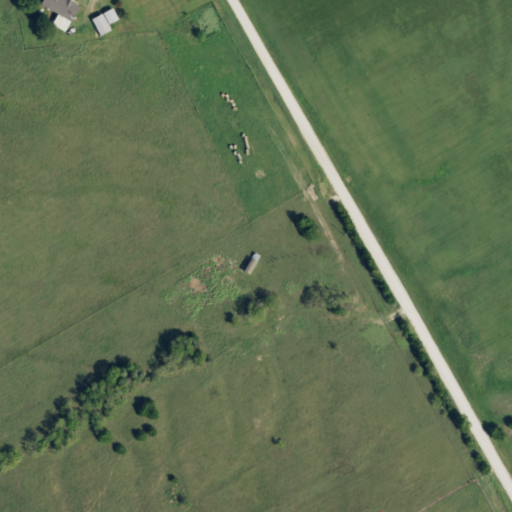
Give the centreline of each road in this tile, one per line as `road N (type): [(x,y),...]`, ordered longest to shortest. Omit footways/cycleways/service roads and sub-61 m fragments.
road 1 (residential): [(511,488),(234,0)]
road 2 (residential): [(286,243),(334,241),(348,251),(382,314),(410,307)]
